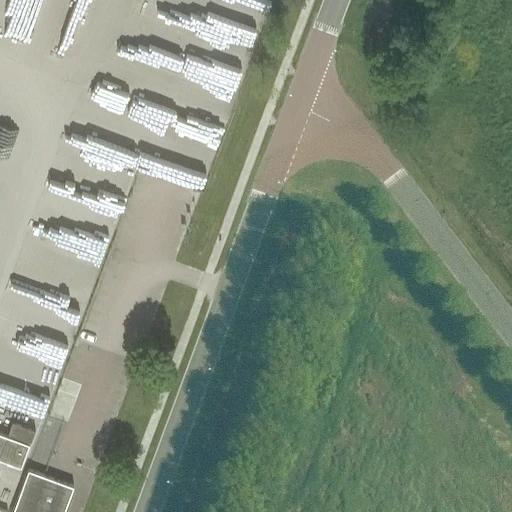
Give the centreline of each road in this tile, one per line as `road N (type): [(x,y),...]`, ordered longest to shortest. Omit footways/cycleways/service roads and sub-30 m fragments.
road 1 (unclassified): [(148,511),(296,114)]
road 2 (unclassified): [(511,340),(356,144),(296,114)]
road 3 (unclassified): [(296,114),(338,0)]
